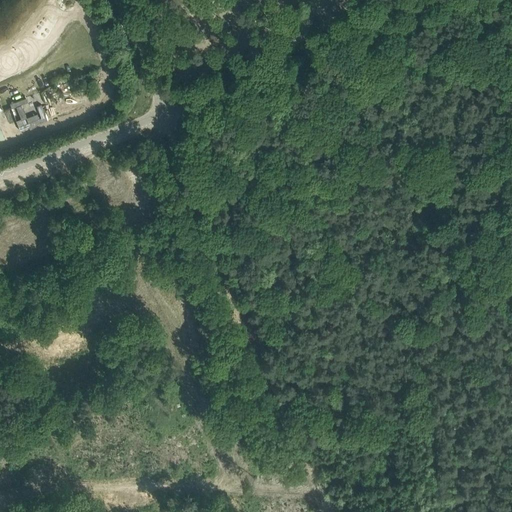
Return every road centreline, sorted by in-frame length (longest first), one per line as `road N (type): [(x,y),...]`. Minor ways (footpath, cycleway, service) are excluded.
road 1 (unclassified): [(165,113),(470,0)]
road 2 (unclassified): [(0,175),(165,113)]
